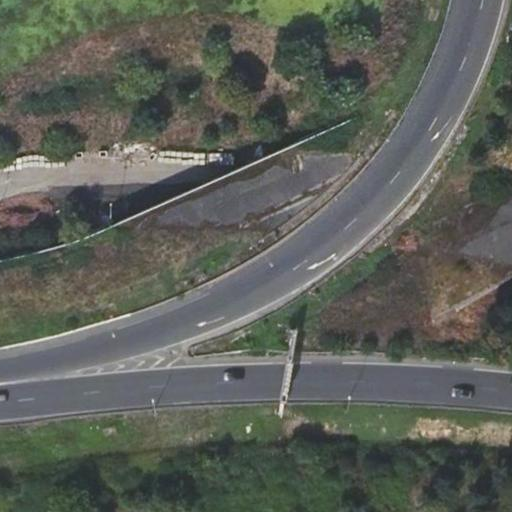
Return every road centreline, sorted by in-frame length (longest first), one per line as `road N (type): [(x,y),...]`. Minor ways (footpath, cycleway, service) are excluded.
road 1 (motorway): [(483,0),(463,63),(415,151),(307,259),(168,329),(0,381)]
road 2 (trunk): [(511,391),(324,380),(0,394)]
